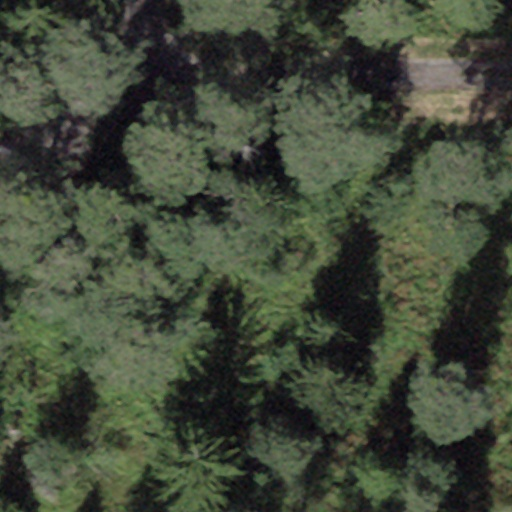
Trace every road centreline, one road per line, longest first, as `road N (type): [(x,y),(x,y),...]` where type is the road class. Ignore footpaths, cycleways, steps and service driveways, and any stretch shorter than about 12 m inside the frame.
road 1 (track): [(128,56),(511,88)]
road 2 (track): [(128,0),(128,56),(0,131)]
